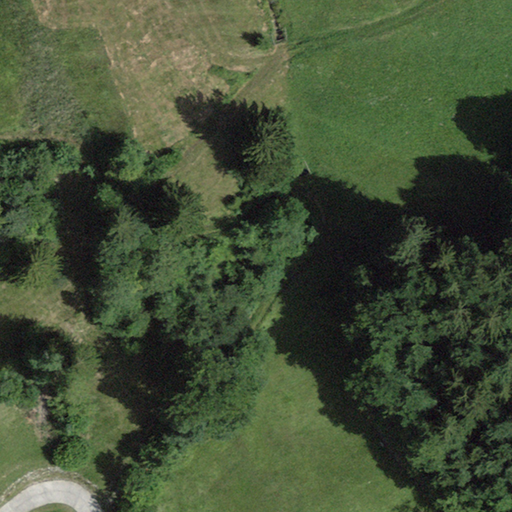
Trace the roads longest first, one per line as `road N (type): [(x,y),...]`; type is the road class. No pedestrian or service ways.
road 1 (track): [(83,504),(141,459),(318,242),(334,208),(308,191),(208,229),(164,229),(76,148),(0,143)]
road 2 (track): [(125,193),(194,152),(264,73),(299,48),(440,0)]
